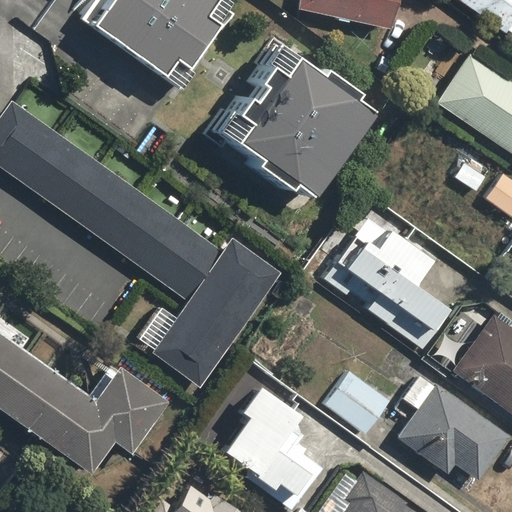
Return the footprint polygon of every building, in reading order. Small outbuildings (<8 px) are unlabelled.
[(80,10),(76,16),(174,88),(235,5),(228,0),(76,0),(73,5),(80,10)] [(294,0),(293,6),(388,26),(393,0),(294,0)] [(511,0),(462,0),(460,3),(511,35),(511,0)] [(511,83),(465,53),(433,102),(511,154),(511,83)] [(266,55),(204,146),(242,170),(237,178),(273,201),(276,197),(300,212),(357,123),(337,110),(341,104),(306,82),(308,79),(283,63),(282,65),(266,55)] [(0,107),(0,171),(3,174),(39,199),(88,235),(127,263),(180,301),(144,351),(196,388),(281,271),(228,232),(217,247),(9,95),(0,107)] [(483,176),(461,161),(451,175),(473,190),(483,176)] [(511,179),(499,172),(482,199),(511,217),(511,179)] [(305,272),(318,281),(418,347),(445,307),(406,281),(423,255),(363,216),(335,258),(321,249),(305,272)] [(511,328),(488,312),(447,372),(511,416),(511,328)] [(0,333),(0,412),(84,471),(107,439),(125,451),(162,399),(112,363),(89,396),(0,333)] [(385,398),(346,368),(320,402),(360,432),(385,398)] [(505,435),(416,372),(398,397),(411,406),(391,434),(444,471),(450,462),(473,479),(505,435)] [(216,449),(220,452),(268,487),(272,482),(288,493),(304,471),(269,445),(293,412),(253,384),(235,409),(241,414),(216,449)] [(310,511),(418,511),(357,468),(352,476),(341,469),(310,511)] [(237,511),(211,492),(205,500),(182,483),(167,503),(157,496),(145,511),(237,511)]
